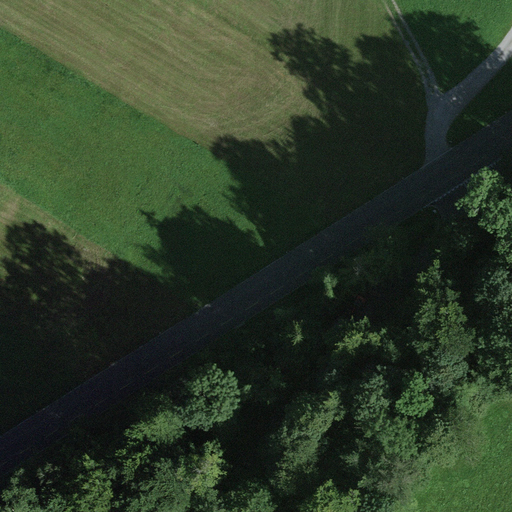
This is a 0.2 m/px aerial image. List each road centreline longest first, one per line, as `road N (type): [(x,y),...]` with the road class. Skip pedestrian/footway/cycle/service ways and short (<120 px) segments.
road 1 (tertiary): [(0,458),(511,132)]
road 2 (track): [(486,148),(431,73),(393,0)]
